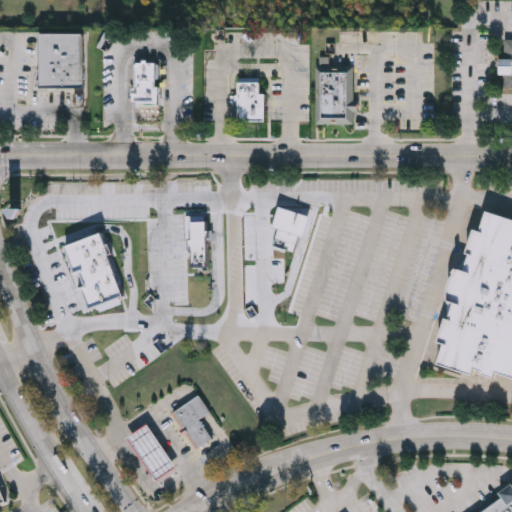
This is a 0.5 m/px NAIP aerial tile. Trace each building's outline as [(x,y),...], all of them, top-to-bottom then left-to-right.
[(87,60),(87,32),(40,33),(40,60),(87,60)] [(511,40),(506,40),(506,59),(500,59),(500,75),(505,75),(505,87),(511,86),(511,40)] [(131,85),(131,103),(134,107),(161,106),(160,91),(158,91),(158,62),(150,62),(150,59),(144,59),(144,61),(139,62),(136,64),(136,85),(131,85)] [(40,60),(40,88),(87,88),(87,60),(40,60)] [(317,66),(318,124),(354,123),(354,111),(359,111),(359,98),(355,98),(355,66),(340,66),(317,66)] [(240,81),(240,122),(240,124),(268,124),(268,92),(262,92),(262,81),(240,81)] [(276,234),(278,227),(270,224),(278,201),(311,213),(304,234),(300,233),(295,247),(291,245),(292,242),(286,240),(287,238),(276,234)] [(511,376),(511,218),(488,210),(480,229),(475,228),(467,251),(470,253),(464,269),(461,267),(455,273),(452,280),(450,287),(450,298),(455,301),(449,318),(446,317),(439,341),(445,342),(438,363),(471,373),(474,367),(482,369),(481,372),(493,376),(495,371),(511,376)] [(186,214),(187,247),(193,246),(193,263),(208,263),(207,232),(210,232),(210,226),(207,226),(206,213),(186,214)] [(103,232),(66,245),(76,273),(82,271),(88,285),(84,287),(91,307),(99,305),(101,311),(123,303),(121,297),(125,295),(110,255),(114,254),(110,244),(108,245),(103,232)] [(212,412),(206,416),(201,419),(214,437),(199,448),(175,413),(194,399),(200,395),(212,412)] [(177,466),(156,480),(148,467),(137,450),(128,437),(148,423),(157,437),(168,454),(177,466)] [(511,511),(480,511),(501,497),(498,493),(511,483),(511,511)]
